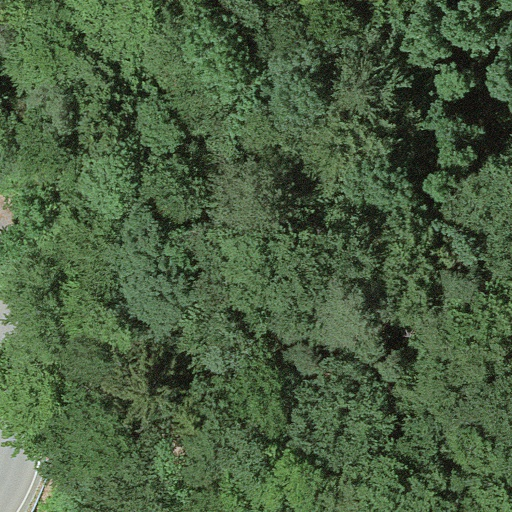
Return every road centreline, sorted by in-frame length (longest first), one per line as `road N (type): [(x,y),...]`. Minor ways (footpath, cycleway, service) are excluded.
road 1 (track): [(0,213),(45,218),(83,204),(117,177),(149,125),(156,90),(114,0)]
road 2 (track): [(0,417),(85,454),(152,511)]
